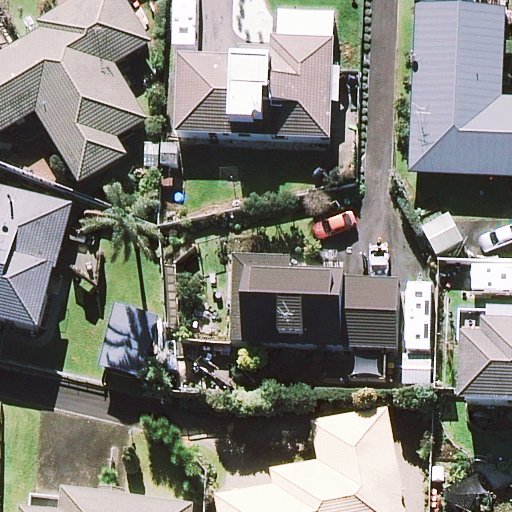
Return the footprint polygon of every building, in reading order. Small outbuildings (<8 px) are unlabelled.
[(153,49),(121,0),(98,0),(0,63),(0,143),(38,119),(84,191),(129,162),(118,146),(149,126),(115,73),(153,49)] [(507,19),(422,14),(412,179),(511,184),(511,108),(503,108),(507,19)] [(337,23),(280,19),(278,51),(186,45),(179,136),(334,147),(335,137),(353,138),(358,87),(336,85),(337,23)] [(72,208),(0,192),(0,331),(44,341),(72,208)] [(237,263),(232,348),(356,355),(388,357),(398,358),(402,282),(294,276),(294,267),(237,263)] [(156,319),(117,312),(106,376),(146,382),(156,319)] [(511,325),(468,324),(465,414),(511,415),(511,325)] [(405,511),(388,416),(315,429),(322,470),(276,479),(279,494),(219,505),(220,511),(405,511)] [(183,511),(32,500),(30,511),(183,511)]
